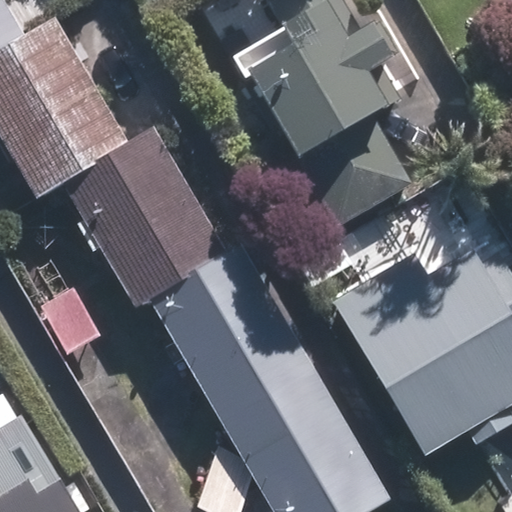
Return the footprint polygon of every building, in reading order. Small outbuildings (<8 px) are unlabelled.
[(33,39),(10,0),(0,0),(0,122),(44,199),(70,184),(144,310),(157,303),(279,511),(365,511),(395,495),(248,242),(233,251),(162,130),(135,145),(63,22),(33,39)] [(363,29),(346,0),(265,0),(282,29),(240,52),(337,222),(412,181),(372,109),(400,93),(384,65),(399,55),(379,19),(363,29)] [(486,259),(478,244),(433,271),(420,247),(337,296),(430,452),(471,427),(480,442),(511,423),(511,260),(504,247),(486,259)] [(69,354),(71,354),(102,335),(76,290),(74,287),(40,307),(69,354)] [(95,511),(74,475),(60,482),(22,418),(0,431),(0,511),(95,511)]
